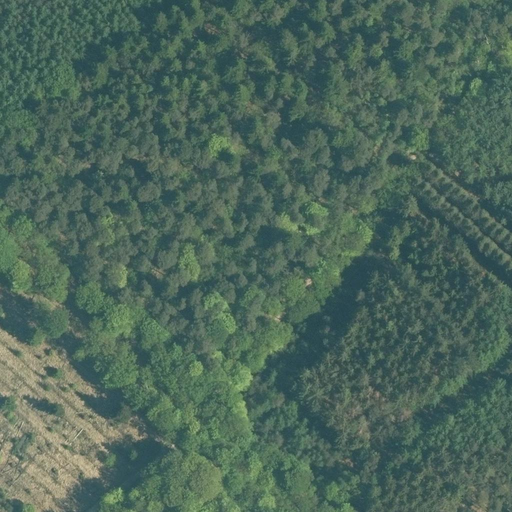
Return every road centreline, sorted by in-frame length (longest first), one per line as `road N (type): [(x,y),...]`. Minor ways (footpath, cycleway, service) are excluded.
road 1 (track): [(171,452),(511,43)]
road 2 (track): [(237,511),(0,296)]
